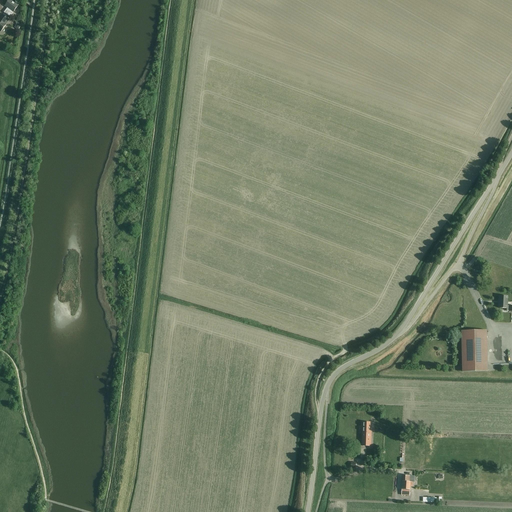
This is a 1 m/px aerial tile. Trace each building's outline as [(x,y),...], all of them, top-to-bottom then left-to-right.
[(13,12),(18,6),(10,0),(9,0),(5,6),(9,9),(6,14),(4,13),(11,18),(14,15),(12,14),(13,12)] [(9,20),(2,15),(0,17),(0,31),(1,32),(6,25),(6,24),(9,20)] [(506,308),(506,309),(506,311),(511,310),(511,305),(506,305),(507,296),(498,296),(498,307),(506,308)] [(462,372),(487,371),(486,330),(461,331),(462,372)] [(371,446),(372,431),(370,431),(370,423),(363,422),(362,446),(371,446)] [(403,475),(401,495),(409,496),(410,487),(412,487),(413,482),(410,482),(411,476),(403,475)]
